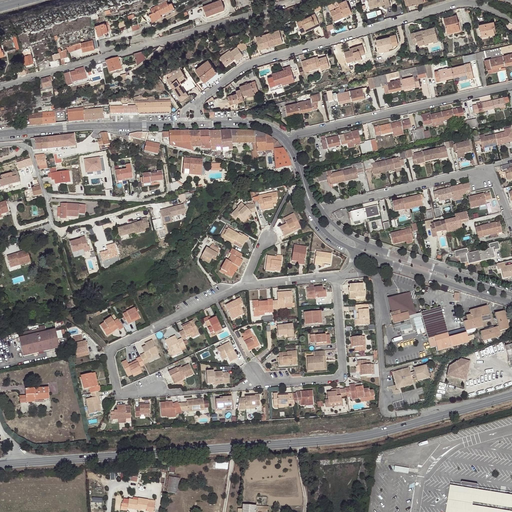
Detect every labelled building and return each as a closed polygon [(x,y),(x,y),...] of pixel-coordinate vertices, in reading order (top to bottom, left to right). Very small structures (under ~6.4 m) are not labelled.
[(148,13),(151,18),(161,14),(160,13),(173,6),(170,0),(166,0),(150,8),(152,11),(148,13)] [(221,0),(217,0),(203,5),(206,15),(225,9),(221,0)] [(332,8),(334,16),(345,13),(345,15),(353,12),(351,5),(350,0),(344,0),(342,1),(343,5),(332,8)] [(175,9),(173,6),(160,13),(161,14),(151,18),(151,20),(161,16),(162,15),(175,9)] [(302,33),(308,30),(307,28),(315,24),(316,27),(320,24),(315,13),(297,22),(302,33)] [(455,14),(443,18),(446,30),(459,27),(458,23),(455,14)] [(494,19),(479,22),(481,33),(495,30),(495,29),(493,23),(495,23),(494,19)] [(349,23),(351,29),(358,27),(360,23),(359,21),(349,23)] [(106,24),(95,27),(98,35),(103,34),(102,32),(101,30),(108,28),(106,24)] [(421,31),(411,34),(413,43),(417,42),(418,46),(425,44),(424,42),(438,39),(435,27),(424,30),(424,32),(422,33),(421,31)] [(279,30),(256,37),(260,49),(283,42),(279,30)] [(377,40),(380,50),(389,48),(393,47),(390,37),(377,40)] [(81,43),(67,47),(69,53),(83,49),(83,51),(98,47),(96,39),(87,42),(81,43)] [(246,41),(236,45),(238,48),(240,50),(248,47),(246,41)] [(21,42),(19,43),(21,51),(27,49),(25,44),(22,45),(21,42)] [(511,43),(500,46),(501,52),(511,49),(511,52),(501,55),(504,65),(511,63),(511,43)] [(351,50),(344,52),(347,62),(356,59),(355,58),(361,56),(361,55),(365,54),(362,45),(352,48),(353,50),(351,50)] [(499,45),(481,49),(474,51),(475,57),(490,54),(489,48),(500,46),(499,45)] [(489,48),(490,54),(501,52),(500,46),(489,48)] [(227,67),(234,62),(233,60),(235,58),(237,60),(238,61),(245,56),(240,50),(238,48),(232,53),(231,52),(221,59),(227,67)] [(62,51),(59,52),(60,53),(61,59),(64,59),(68,57),(66,50),(62,51)] [(145,50),(135,53),(138,64),(146,57),(145,50)] [(31,55),(24,57),(26,65),(33,62),(31,55)] [(501,55),(491,57),(484,59),(487,69),(498,66),(500,66),(504,65),(501,55)] [(305,71),(310,70),(309,68),(320,65),(320,67),(321,69),(330,67),(327,57),(319,59),(314,60),(313,58),(302,61),(305,71)] [(118,58),(106,62),(111,79),(120,76),(121,76),(122,75),(123,75),(118,58)] [(204,81),(218,71),(208,59),(195,70),(204,81)] [(428,62),(423,64),(424,69),(425,75),(426,77),(432,76),(428,62)] [(463,64),(450,66),(453,77),(466,74),(467,78),(473,76),(470,65),(468,65),(468,62),(463,64)] [(417,74),(400,78),(402,88),(415,85),(413,78),(417,77),(425,75),(424,69),(423,64),(415,66),(416,70),(417,74)] [(285,69),(272,72),(273,75),(275,81),(276,84),(283,81),(283,84),(295,80),(290,65),(286,66),(287,68),(285,69)] [(412,67),(398,70),(399,74),(416,70),(415,66),(412,67)] [(453,77),(450,66),(433,70),(435,81),(453,77)] [(84,68),(76,70),(77,71),(65,74),(67,83),(81,80),(80,78),(86,76),(84,68)] [(167,80),(170,85),(172,84),(175,87),(173,89),(182,100),(189,96),(181,85),(179,83),(186,77),(180,69),(172,73),(173,75),(167,80)] [(398,70),(385,74),(386,78),(387,81),(389,80),(389,77),(399,75),(399,74),(398,70)] [(387,81),(386,78),(385,74),(379,75),(373,77),(375,86),(383,84),(387,83),(389,91),(402,88),(400,78),(389,80),(387,81)] [(51,77),(42,80),(43,89),(52,87),(51,77)] [(242,97),(248,96),(247,93),(253,92),(258,91),(256,83),(252,84),(251,82),(240,84),(240,87),(242,97)] [(352,100),(365,97),(363,90),(363,89),(367,88),(366,85),(362,86),(349,89),(352,100)] [(242,97),(240,87),(236,88),(237,91),(232,92),(232,94),(227,95),(228,102),(243,98),(242,97)] [(338,103),(352,100),(349,89),(332,93),(331,89),(326,90),(328,97),(337,95),(338,103)] [(300,112),(318,108),(316,100),(320,99),(319,93),(310,95),(311,99),(298,102),(300,112)] [(491,100),(493,111),(505,108),(504,104),(503,101),(508,100),(507,97),(502,98),(491,100)] [(491,100),(476,104),(479,114),(493,111),(491,100)] [(287,115),(300,112),(298,102),(285,105),(284,101),(276,103),(277,109),(281,108),(283,116),(287,115)] [(171,102),(134,102),(136,107),(138,113),(141,113),(172,112),(171,102)] [(67,110),(68,122),(85,121),(84,110),(83,108),(67,110)] [(84,110),(85,121),(97,120),(102,119),(104,119),(111,118),(111,114),(110,111),(103,112),(103,108),(84,110)] [(443,122),(458,119),(456,109),(440,112),(443,122)] [(25,114),(26,125),(31,125),(44,124),(43,113),(43,112),(25,114)] [(55,112),(43,113),(44,124),(56,123),(55,112)] [(424,127),(443,122),(440,112),(429,115),(421,117),(424,127)] [(392,134),(393,133),(394,137),(408,134),(405,120),(390,124),(392,134)] [(376,137),(392,134),(390,124),(374,127),(376,137)] [(511,130),(505,132),(495,135),(498,144),(511,140),(511,130)] [(209,131),(199,132),(201,144),(210,144),(209,131)] [(209,131),(210,144),(222,144),(220,131),(209,131)] [(230,131),(220,131),(222,144),(232,143),(230,131)] [(244,131),(230,131),(232,143),(253,143),(254,151),(253,151),(254,160),(258,160),(257,152),(256,143),(254,131),(244,131)] [(256,143),(257,152),(274,150),(272,138),(269,136),(265,135),(263,134),(260,133),(254,131),(256,143)] [(352,143),(354,143),(353,135),(357,134),(356,131),(339,136),(341,146),(346,145),(352,143)] [(421,131),(414,133),(417,144),(423,142),(421,131)] [(169,132),(170,138),(170,146),(181,149),(180,132),(169,132)] [(189,132),(180,132),(181,149),(192,151),(191,144),(189,132)] [(199,132),(189,132),(191,144),(201,144),(199,132)] [(107,135),(107,133),(101,133),(101,134),(99,134),(100,139),(102,138),(105,145),(110,144),(107,135)] [(495,135),(481,138),(480,134),(474,135),(476,142),(483,141),(484,147),(498,144),(495,135)] [(74,135),(47,138),(48,149),(75,146),(74,135)] [(328,149),(341,146),(339,136),(325,139),(325,136),(321,137),(322,142),(326,141),(328,149)] [(35,139),(31,139),(34,150),(36,150),(42,150),(41,138),(35,139)] [(285,152),(283,149),(279,145),(272,138),(274,150),(276,170),(291,166),(291,164),(289,159),(287,155),(285,152)] [(449,140),(450,146),(454,145),(455,147),(456,147),(458,154),(465,152),(471,150),(469,141),(454,144),(453,139),(449,140)] [(160,145),(146,142),(143,151),(157,155),(160,145)] [(374,155),(371,143),(366,144),(366,146),(366,147),(363,148),(363,149),(367,148),(368,156),(374,155)] [(429,150),(431,160),(444,157),(443,151),(443,149),(445,149),(444,146),(429,150)] [(416,155),(418,163),(431,160),(429,150),(415,153),(414,149),(407,151),(409,157),(416,155)] [(387,159),(389,170),(397,168),(402,167),(401,159),(402,159),(408,157),(407,151),(400,152),(401,156),(387,159)] [(31,158),(30,154),(23,157),(25,163),(32,161),(31,158)] [(36,155),(38,165),(47,164),(45,154),(36,155)] [(58,156),(55,156),(56,162),(59,162),(60,164),(64,164),(63,161),(60,161),(58,156)] [(84,158),(86,174),(93,173),(92,170),(99,169),(99,171),(105,170),(103,156),(84,158)] [(374,167),(375,173),(389,170),(387,159),(371,163),(371,160),(365,161),(366,167),(370,166),(372,166),(374,165),(374,167)] [(186,160),(185,171),(186,171),(185,176),(190,177),(203,178),(204,162),(192,161),(186,160)] [(344,170),(346,180),(360,177),(359,172),(358,169),(365,168),(363,162),(359,163),(354,165),(354,168),(344,170)] [(508,163),(500,165),(502,170),(507,168),(508,170),(507,170),(508,172),(507,172),(508,178),(511,177),(511,163),(511,164),(509,164),(508,163)] [(132,165),(127,166),(127,170),(117,171),(118,182),(124,181),(124,180),(134,179),(132,165)] [(50,168),(51,172),(52,172),(52,176),(55,176),(56,179),(56,184),(71,182),(69,170),(58,172),(57,167),(50,168)] [(332,178),(333,183),(346,180),(344,170),(331,173),(330,171),(319,174),(318,174),(320,181),(330,179),(329,176),(331,176),(332,178)] [(17,171),(0,176),(0,183),(1,188),(18,183),(16,176),(18,176),(17,171)] [(163,171),(143,175),(145,185),(165,182),(163,171)] [(465,186),(466,191),(471,190),(469,182),(464,184),(449,187),(452,197),(453,201),(458,200),(457,196),(462,195),(465,194),(464,193),(463,187),(465,186)] [(41,186),(32,189),(34,197),(42,194),(43,194),(41,186)] [(449,187),(434,191),(434,194),(437,193),(437,196),(438,200),(452,197),(449,187)] [(468,195),(470,206),(485,202),(483,194),(486,194),(487,197),(491,196),(489,190),(468,195)] [(410,207),(423,204),(421,197),(424,196),(423,193),(408,197),(410,207)] [(266,211),(266,209),(272,207),(271,196),(261,198),(262,202),(260,203),(262,212),(266,211)] [(397,210),(410,207),(408,197),(393,201),(393,203),(395,203),(396,205),(397,210)] [(0,218),(3,218),(3,217),(2,215),(10,213),(9,207),(7,207),(6,203),(7,203),(7,202),(0,203),(0,218)] [(61,203),(61,207),(59,216),(59,218),(64,219),(65,216),(77,218),(77,215),(83,216),(84,213),(85,213),(86,207),(61,203)] [(366,218),(379,215),(378,209),(377,207),(379,207),(379,204),(364,208),(366,218)] [(160,211),(164,224),(169,223),(168,218),(171,217),(181,214),(180,213),(186,211),(184,205),(160,211)] [(257,214),(254,207),(247,210),(243,206),(239,209),(240,210),(233,217),(238,221),(239,220),(242,223),(248,218),(249,219),(252,217),(257,214)] [(352,221),(366,218),(364,208),(348,211),(349,214),(351,214),(351,216),(352,221)] [(453,217),(444,220),(447,230),(455,228),(455,229),(459,227),(458,223),(458,221),(466,218),(464,211),(453,214),(453,217)] [(281,229),(284,236),(293,231),(295,234),(298,232),(297,230),(301,228),(295,215),(282,222),(285,227),(281,229)] [(133,224),(123,227),(125,235),(136,232),(136,234),(146,231),(145,228),(150,227),(147,218),(142,219),(143,222),(138,223),(133,224)] [(435,232),(447,230),(444,220),(433,222),(432,219),(424,220),(426,228),(430,227),(431,233),(435,232)] [(475,227),(477,237),(500,232),(498,226),(497,226),(496,222),(475,227)] [(410,228),(390,233),(391,238),(392,243),(405,240),(411,239),(409,231),(411,231),(410,228)] [(226,231),(223,236),(232,241),(231,243),(234,244),(233,246),(242,251),(246,244),(247,245),(250,240),(241,235),(240,237),(235,235),(237,233),(231,229),(229,233),(226,231)] [(414,241),(411,231),(409,231),(411,239),(405,240),(406,243),(414,241)] [(223,236),(222,239),(233,246),(234,244),(231,243),(232,241),(223,236)] [(74,240),(70,241),(73,253),(84,250),(85,252),(89,251),(85,237),(81,238),(81,239),(74,241),(74,240)] [(480,261),(494,258),(492,250),(498,249),(497,242),(487,244),(488,249),(478,251),(480,261)] [(207,249),(203,257),(208,259),(207,261),(211,264),(213,261),(215,258),(217,259),(221,252),(212,247),(210,251),(207,249)] [(308,249),(295,247),(293,263),(299,264),(299,266),(305,267),(308,249)] [(468,264),(480,261),(478,251),(466,254),(465,248),(454,251),(455,256),(458,255),(460,262),(465,261),(464,257),(466,257),(467,261),(468,264)] [(27,251),(8,258),(11,267),(19,264),(20,266),(31,262),(27,251)] [(221,274),(227,277),(228,275),(231,277),(236,268),(238,269),(240,270),(244,263),(241,262),(244,257),(234,252),(231,256),(234,258),(230,264),(227,262),(221,274)] [(318,254),(316,264),(324,265),(332,266),(333,256),(318,254)] [(203,257),(201,260),(210,265),(211,264),(207,261),(208,259),(203,257)] [(274,259),(275,272),(276,272),(276,273),(281,273),(283,258),(278,257),(278,259),(274,259)] [(269,258),(267,270),(275,272),(274,259),(269,258)] [(500,268),(502,278),(511,275),(511,264),(504,267),(503,261),(495,263),(497,268),(500,268)] [(232,280),(238,269),(236,268),(231,277),(228,275),(227,277),(232,280)] [(352,302),(357,302),(357,300),(367,299),(366,293),(365,293),(364,285),(351,287),(351,290),(350,290),(350,295),(351,295),(352,295),(353,298),(351,298),(352,302)] [(308,290),(308,297),(316,297),(316,295),(319,295),(319,299),(319,301),(328,300),(327,293),(325,293),(324,289),(308,290)] [(393,298),(389,299),(393,313),(391,313),(394,324),(411,320),(409,317),(417,314),(410,292),(396,297),(395,294),(392,295),(393,298)] [(277,311),(280,311),(279,308),(286,308),(286,305),(294,305),(292,293),(278,295),(279,303),(277,303),(277,311)] [(234,305),(227,308),(234,322),(238,320),(237,318),(244,314),(242,310),(241,308),(245,307),(242,301),(238,303),(239,304),(235,306),(234,305)] [(261,316),(266,315),(266,313),(270,313),(270,315),(275,314),(275,312),(274,303),(274,301),(269,302),(269,304),(262,304),(263,305),(261,305),(261,304),(254,304),(255,314),(261,314),(261,316)] [(462,322),(465,332),(483,326),(482,322),(490,319),(486,306),(468,311),(470,315),(465,316),(466,321),(462,322)] [(367,307),(357,307),(357,313),(360,313),(361,321),(358,321),(356,321),(357,328),(366,327),(366,325),(371,325),(369,312),(367,312),(367,307)] [(439,351),(457,346),(456,336),(449,338),(441,308),(422,313),(422,316),(424,322),(431,348),(437,347),(439,351)] [(129,326),(133,324),(132,322),(140,318),(136,309),(124,316),(129,326)] [(497,327),(480,332),(483,341),(500,336),(499,331),(508,328),(503,311),(494,313),(497,327)] [(320,314),(306,315),(307,328),(321,327),(320,314)] [(125,329),(119,321),(115,324),(112,320),(104,325),(105,326),(101,328),(107,336),(111,333),(110,331),(112,330),(115,334),(119,331),(120,333),(125,329)] [(206,325),(211,336),(222,331),(217,320),(212,322),(206,325)] [(185,333),(181,335),(183,341),(184,342),(188,340),(187,338),(191,337),(192,338),(199,334),(194,323),(190,325),(191,327),(187,328),(186,326),(183,328),(185,333)] [(280,338),(286,337),(290,337),(290,340),(296,339),(295,327),(279,329),(280,338)] [(56,328),(20,337),(24,355),(60,347),(56,328)] [(111,333),(107,336),(108,338),(115,334),(112,330),(110,331),(111,333)] [(251,331),(244,336),(246,340),(243,341),(248,351),(255,347),(256,348),(259,346),(256,339),(255,339),(254,340),(252,336),(253,335),(251,331)] [(457,346),(470,342),(468,338),(467,333),(456,336),(457,346)] [(74,339),(76,346),(85,343),(84,337),(74,339)] [(317,345),(317,346),(321,346),(321,348),(327,347),(327,338),(317,338),(316,337),(311,338),(312,346),(317,345)] [(184,342),(183,341),(178,343),(176,339),(166,343),(173,357),(183,352),(182,350),(186,347),(185,344),(184,342)] [(352,340),(352,346),(355,346),(355,350),(357,350),(357,354),(368,353),(367,348),(365,348),(364,339),(352,340)] [(146,355),(142,358),(142,359),(146,366),(151,364),(150,362),(154,360),(153,357),(160,354),(154,342),(147,346),(148,348),(144,350),(146,355)] [(76,346),(78,356),(90,353),(88,343),(85,343),(76,346)] [(217,351),(221,360),(227,357),(228,360),(230,364),(238,360),(230,345),(217,351)] [(290,355),(281,355),(281,360),(282,360),(282,362),(282,368),(286,367),(286,366),(293,365),(293,367),(299,366),(298,353),(289,354),(290,355)] [(326,354),(315,355),(315,360),(308,360),(310,373),(315,373),(315,371),(325,370),(324,360),(327,360),(326,354)] [(135,377),(144,373),(142,369),(146,367),(146,366),(142,359),(138,361),(139,363),(130,367),(128,363),(123,366),(129,377),(133,375),(135,377)] [(460,359),(449,366),(445,375),(464,380),(470,362),(460,359)] [(315,371),(315,373),(328,372),(327,360),(324,360),(325,370),(315,371)] [(361,368),(362,374),(364,374),(364,378),(373,377),(373,367),(369,367),(368,363),(368,362),(359,363),(359,368),(361,368)] [(409,368),(392,372),(397,389),(413,384),(412,379),(416,379),(417,381),(429,378),(426,365),(413,368),(414,372),(410,373),(409,368)] [(169,374),(174,384),(183,380),(183,379),(186,377),(187,380),(191,379),(191,377),(194,375),(191,367),(184,370),(183,369),(179,371),(179,370),(169,374)] [(208,387),(214,386),(214,383),(219,383),(219,387),(230,386),(230,375),(224,375),(224,374),(215,374),(215,373),(207,374),(208,387)] [(93,395),(100,393),(102,393),(101,387),(99,388),(96,389),(93,375),(83,378),(86,391),(91,390),(92,395),(93,395)] [(175,386),(187,380),(186,377),(183,379),(183,380),(174,384),(175,386)] [(351,389),(353,398),(353,402),(358,401),(362,400),(362,398),(365,398),(366,400),(376,398),(375,392),(371,392),(371,390),(365,391),(364,388),(357,390),(356,386),(351,387),(351,389)] [(26,389),(27,395),(27,402),(36,401),(36,399),(45,399),(50,399),(49,387),(26,389)] [(333,394),(328,395),(329,406),(330,405),(343,404),(342,400),(341,392),(341,391),(336,391),(336,394),(333,394)] [(297,394),(297,395),(298,403),(301,403),(301,408),(307,407),(307,405),(315,404),(314,392),(302,393),(302,394),(297,394)] [(100,393),(93,395),(94,400),(88,401),(91,416),(102,413),(101,406),(99,399),(101,398),(100,393)] [(281,397),(282,407),(290,406),(290,408),(297,408),(296,404),(294,396),(281,397)] [(247,400),(241,401),(239,412),(248,412),(248,409),(257,408),(262,408),(261,397),(247,398),(247,400)] [(221,402),(217,402),(218,411),(234,410),(233,399),(221,400),(221,402)] [(189,405),(180,405),(183,412),(189,412),(189,414),(195,413),(196,411),(206,411),(205,401),(189,402),(189,405)] [(168,416),(177,416),(183,413),(183,412),(180,405),(180,404),(174,406),(174,404),(162,405),(163,418),(168,418),(168,416)] [(152,416),(151,406),(144,406),(144,408),(141,408),(141,409),(137,410),(138,419),(142,418),(142,416),(152,416)] [(132,420),(132,408),(127,408),(127,407),(119,407),(119,412),(115,412),(116,417),(113,417),(113,422),(132,420)] [(128,479),(136,482),(139,474),(130,471),(128,479)] [(177,479),(167,478),(165,493),(175,495),(177,479)] [(511,511),(511,496),(451,486),(450,492),(447,507),(446,511),(511,511)] [(135,508),(140,509),(145,510),(144,511),(151,511),(153,505),(149,504),(150,502),(137,500),(136,502),(127,500),(126,505),(120,504),(119,510),(125,511),(126,509),(135,510),(135,508)]
